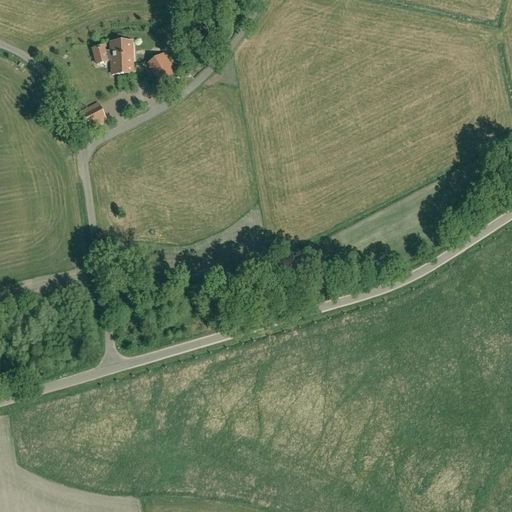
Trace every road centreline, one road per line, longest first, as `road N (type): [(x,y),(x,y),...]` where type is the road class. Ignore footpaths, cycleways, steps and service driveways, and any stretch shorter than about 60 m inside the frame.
road 1 (unclassified): [(113,370),(406,279),(511,212)]
road 2 (unclassified): [(85,147),(197,82),(263,0)]
road 3 (unclassified): [(113,370),(85,147)]
road 4 (unclassified): [(85,147),(52,81),(0,45)]
